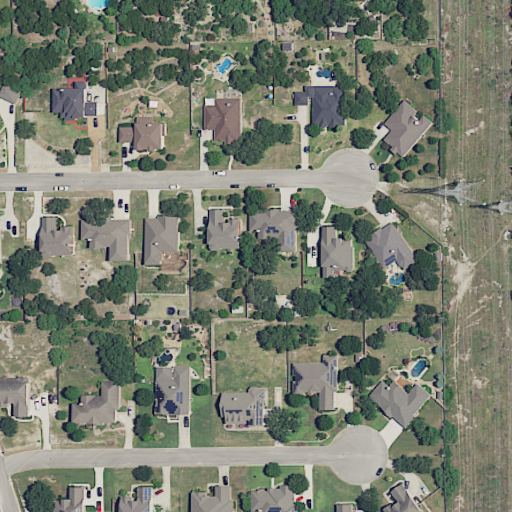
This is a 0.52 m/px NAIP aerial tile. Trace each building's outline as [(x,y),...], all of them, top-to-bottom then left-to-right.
[(0,96),(16,104),(22,91),(4,83),(0,91),(0,96)] [(312,126),(344,126),(343,86),(305,86),(305,91),(294,91),(294,105),(307,105),(307,97),(312,97),(312,126)] [(98,101),(87,102),(86,88),(53,88),(54,112),(62,112),(62,118),(98,117),(98,101)] [(215,141),(228,141),(228,144),(241,143),(240,97),(204,98),(204,129),(214,129),(215,141)] [(432,122),(423,115),(422,116),(402,100),(383,124),(391,130),(382,141),(403,158),(432,122)] [(118,127),(119,142),(135,142),(136,150),(164,149),(164,122),(134,123),(134,126),(118,127)] [(241,219),(224,220),(224,209),(209,210),(210,249),(241,248),(241,219)] [(296,252),(296,209),(249,210),(249,231),(258,231),(258,239),(278,239),(278,252),(296,252)] [(72,227),(56,227),(55,216),(42,217),(43,256),(73,256),(72,227)] [(145,217),(145,264),(163,264),(163,252),(179,252),(178,217),(145,217)] [(129,261),(129,218),(82,218),(82,239),(90,239),(90,247),(111,247),(111,261),(129,261)] [(392,221),(364,240),(383,269),(397,260),(404,270),(418,260),(392,221)] [(353,270),(352,238),(335,238),(335,226),(321,226),(323,278),(333,278),(333,270),(353,270)] [(319,410),(336,409),(336,355),(323,355),(323,362),(294,363),(294,393),(319,393),(319,410)] [(189,366),(156,366),(156,415),(190,414),(189,366)] [(432,396),(418,383),(408,393),(394,380),(389,386),(383,380),(369,395),(404,427),(432,396)] [(118,381),(101,381),(101,395),(83,395),(83,403),(73,403),(73,423),(118,423),(118,381)] [(0,405),(15,406),(15,416),(29,416),(29,382),(0,382),(0,405)] [(264,387),(248,387),(248,392),(222,392),(223,422),(249,421),(249,426),(265,426),(264,387)] [(383,509),(384,511),(422,511),(402,483),(390,491),(396,500),(383,509)] [(151,511),(152,487),(138,486),(137,498),(122,498),(121,511),(151,511)] [(191,511),(233,511),(234,498),(230,498),(230,486),(215,486),(215,493),(192,493),(191,511)] [(85,511),(85,487),(71,487),(71,499),(55,499),(55,511),(85,511)] [(294,488),(251,487),(251,511),(259,511),(298,511),(298,503),(294,502),(294,488)]
